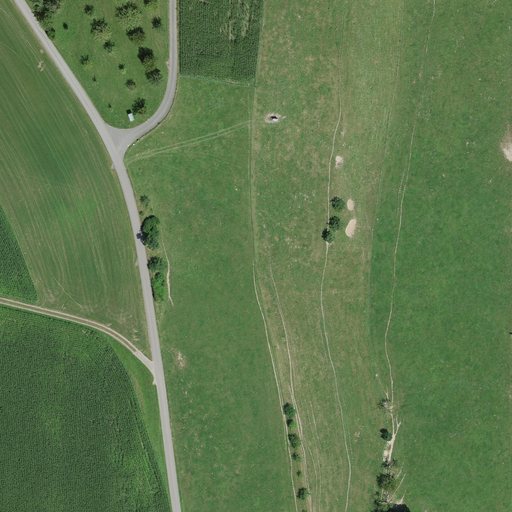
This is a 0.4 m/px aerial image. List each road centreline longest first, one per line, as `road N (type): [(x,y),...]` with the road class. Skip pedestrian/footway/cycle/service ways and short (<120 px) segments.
road 1 (unclassified): [(20,0),(91,109),(131,196),(177,511)]
road 2 (track): [(172,0),(165,102),(111,146)]
